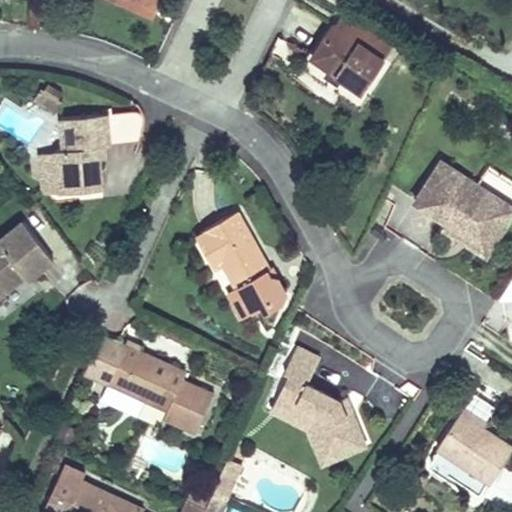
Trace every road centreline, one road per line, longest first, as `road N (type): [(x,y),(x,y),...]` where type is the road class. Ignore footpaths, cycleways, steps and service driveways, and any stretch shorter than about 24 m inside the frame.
road 1 (residential): [(348,299),(284,177),(239,130),(115,67),(0,45)]
road 2 (residential): [(348,299),(371,268),(388,260),(408,262),(451,297),(448,329),(421,356),(405,357),(353,320)]
